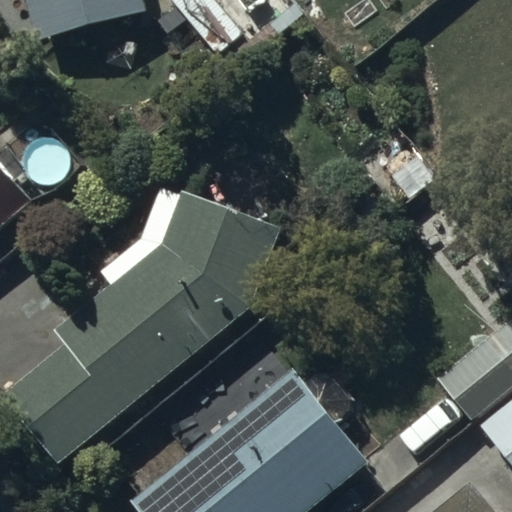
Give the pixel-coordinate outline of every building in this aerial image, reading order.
[(148,0),(28,0),(40,47),(153,18),(148,0)] [(298,13),(286,0),(173,0),(168,5),(226,73),(298,13)] [(0,238),(38,205),(0,161),(0,238)] [(261,309),(286,234),(165,191),(148,243),(106,279),(118,293),(60,340),(72,354),(8,406),(64,473),(261,309)] [(511,387),(511,321),(510,320),(443,375),(477,417),(511,387)] [(306,511),(372,459),(296,365),(225,423),(193,449),(133,498),(144,511),(306,511)] [(511,398),(481,424),(511,460),(511,398)] [(511,511),(484,481),(444,511),(511,511)]
